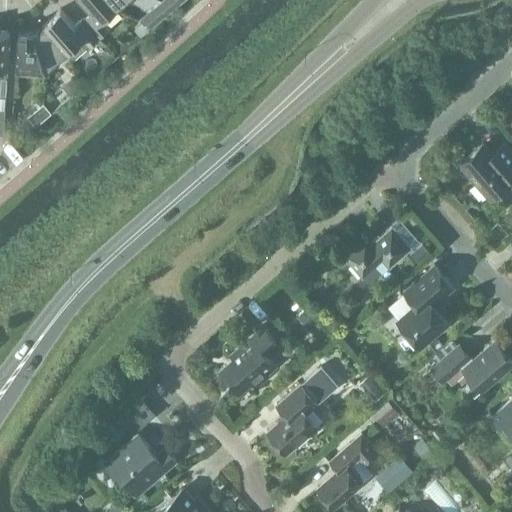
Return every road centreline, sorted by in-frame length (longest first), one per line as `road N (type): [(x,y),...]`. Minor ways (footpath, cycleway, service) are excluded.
road 1 (residential): [(400,175),(368,185),(174,347),(168,378),(278,511)]
road 2 (secondary): [(15,375),(112,257),(314,78)]
road 3 (residential): [(511,298),(400,175)]
road 4 (residential): [(400,175),(412,149),(511,63)]
road 5 (secondary): [(314,78),(424,0)]
